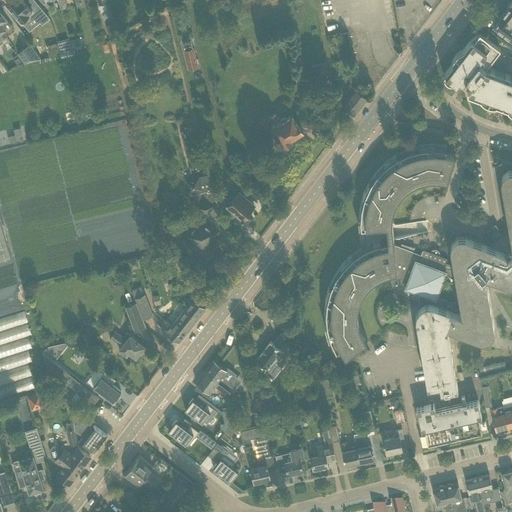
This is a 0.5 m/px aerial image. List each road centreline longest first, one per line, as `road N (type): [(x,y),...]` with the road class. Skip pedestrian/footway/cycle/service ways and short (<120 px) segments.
road 1 (tertiary): [(134,425),(395,82)]
road 2 (residential): [(247,511),(134,425)]
road 3 (residential): [(412,480),(289,511)]
road 4 (residential): [(424,477),(400,354)]
